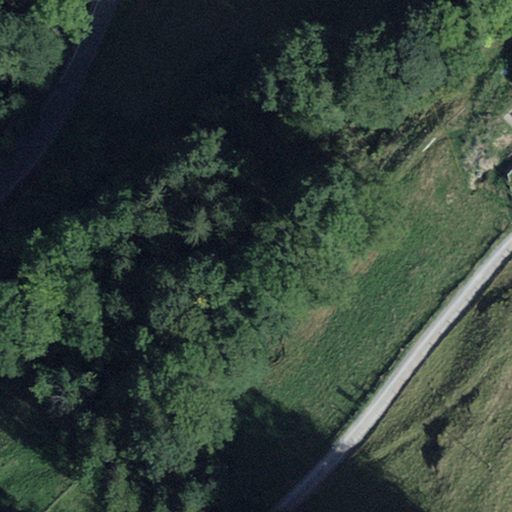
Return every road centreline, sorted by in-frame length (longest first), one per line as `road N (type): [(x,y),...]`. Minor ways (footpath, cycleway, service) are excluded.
road 1 (residential): [(511,236),(383,393),(271,511)]
road 2 (tertiary): [(0,184),(48,124),(109,0)]
